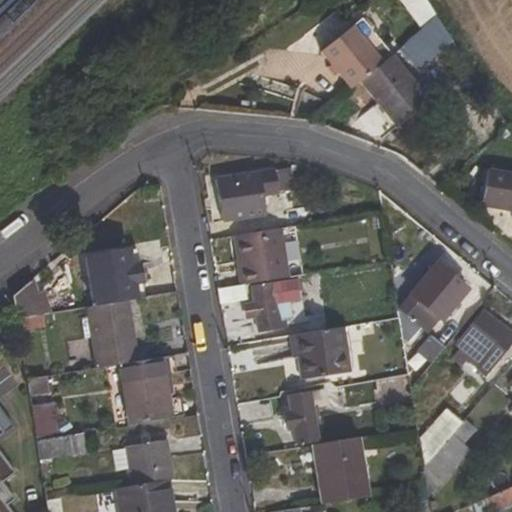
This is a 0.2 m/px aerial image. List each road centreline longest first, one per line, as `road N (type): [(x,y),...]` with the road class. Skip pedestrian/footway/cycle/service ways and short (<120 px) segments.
road 1 (residential): [(511,277),(363,161),(267,138),(175,144)]
road 2 (residential): [(175,144),(235,511)]
road 3 (residential): [(175,144),(0,268)]
